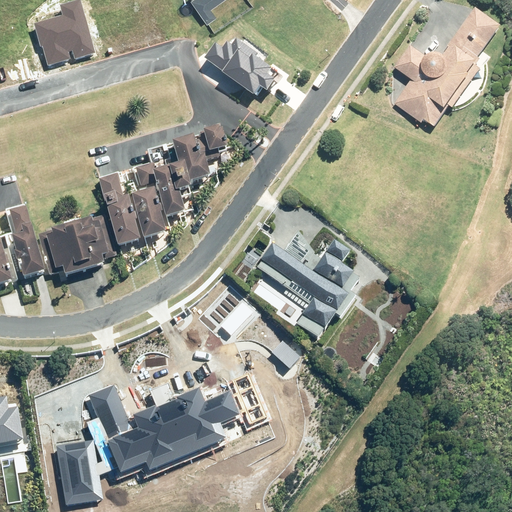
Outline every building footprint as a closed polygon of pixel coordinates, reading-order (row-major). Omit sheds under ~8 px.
[(193,0),(191,2),(207,24),(215,18),(210,10),(225,0),(193,0)] [(64,14),(33,23),(40,47),(42,46),(47,65),(70,59),(69,52),(73,50),(75,57),(93,52),(79,1),(62,6),(64,14)] [(397,69),(413,81),(396,104),(424,125),(427,122),(437,129),(449,113),(451,115),(455,109),(456,111),(484,72),(481,70),(483,67),(481,66),(483,62),(481,60),(504,29),(477,10),(450,48),(452,49),(444,59),(443,59),(441,59),(440,58),(438,59),(437,59),(435,60),(434,61),(433,61),(413,47),(397,69)] [(222,44),(215,39),(202,57),(256,96),(262,87),(266,89),(274,79),(267,74),(272,67),(255,56),(257,54),(237,39),(233,45),(226,40),(222,44)] [(174,151),(180,173),(173,176),(173,174),(157,179),(154,169),(137,174),(141,192),(156,187),(166,224),(186,218),(181,200),(192,196),(191,189),(212,183),(206,163),(225,158),(225,156),(230,154),(225,138),(222,139),(221,136),(205,140),(206,144),(196,148),(195,145),(174,151)] [(119,202),(121,198),(116,179),(99,184),(119,253),(141,246),(136,227),(137,227),(136,220),(133,221),(128,205),(117,208),(116,203),(119,202)] [(133,203),(145,245),(167,238),(162,219),(163,219),(161,212),(159,213),(155,197),(133,203)] [(13,245),(17,257),(14,258),(17,268),(20,267),(24,284),(46,277),(27,212),(10,217),(15,237),(23,235),(25,241),(13,245)] [(103,263),(117,258),(105,219),(91,223),(91,224),(53,236),(53,233),(38,237),(50,278),(64,273),(66,282),(105,270),(103,263)] [(313,275),(273,245),(262,260),(263,262),(258,269),(310,307),(296,327),(320,344),(326,335),(327,336),(351,303),(343,297),(356,280),(326,257),(313,275)] [(327,256),(344,268),(352,257),(335,246),(327,256)] [(0,289),(12,286),(1,247),(0,247),(0,289)] [(284,339),(271,352),(288,368),(301,355),(284,339)] [(91,440),(58,445),(66,505),(104,501),(100,475),(118,468),(121,473),(147,462),(150,470),(226,439),(219,423),(242,413),(248,428),(271,421),(251,372),(226,383),(229,391),(206,400),(199,387),(134,414),(139,427),(134,429),(116,384),(88,396),(97,419),(87,423),(103,461),(95,464),(91,440)] [(0,442),(23,439),(18,406),(9,408),(6,395),(0,396),(0,442)] [(14,456),(0,458),(7,504),(21,502),(14,456)]
